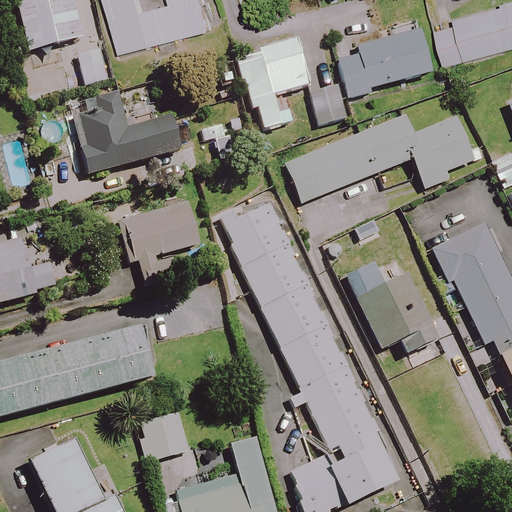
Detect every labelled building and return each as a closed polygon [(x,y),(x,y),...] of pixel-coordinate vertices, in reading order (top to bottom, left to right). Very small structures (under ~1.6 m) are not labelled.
[(79,43),(67,0),(10,0),(25,57),(79,43)] [(139,0),(101,0),(116,57),(210,34),(201,0),(167,0),(169,5),(143,11),(139,0)] [(511,1),(498,6),(499,8),(451,21),(453,29),(434,34),(443,69),(511,50),(511,1)] [(426,78),(414,34),(352,50),(354,59),(334,64),(344,103),(367,97),(366,94),(426,78)] [(293,43),(233,61),(239,79),(236,79),(240,92),(242,91),(249,112),(253,111),(260,135),(289,127),(285,114),(276,116),(271,100),(307,89),(293,43)] [(104,83),(97,53),(74,59),(82,88),(104,83)] [(341,124),(333,87),(306,93),(314,130),(341,124)] [(511,104),(503,108),(511,129),(511,104)] [(174,157),(165,119),(122,130),(117,112),(84,121),(69,125),(84,181),(174,157)] [(465,155),(452,122),(408,139),(401,120),(281,168),(297,208),(408,164),(420,195),(445,185),(442,177),(478,163),(474,152),(465,155)] [(511,162),(509,164),(505,153),(499,155),(497,151),(484,156),(499,193),(511,187),(511,162)] [(511,196),(500,202),(507,216),(511,213),(511,196)] [(238,274),(285,249),(265,208),(235,222),(231,213),(213,221),(238,274)] [(195,250),(186,209),(113,225),(123,268),(134,265),(140,290),(174,283),(167,256),(195,250)] [(511,294),(481,229),(427,254),(443,288),(447,286),(477,350),(489,345),(496,359),(492,361),(511,403),(511,294)] [(0,308),(32,299),(31,296),(49,291),(48,288),(61,285),(57,269),(46,272),(44,266),(25,272),(16,241),(0,245),(0,308)] [(258,315),(304,290),(285,249),(238,274),(258,315)] [(371,267),(341,280),(352,303),(350,304),(374,356),(396,346),(402,358),(431,345),(401,279),(381,288),(371,267)] [(276,353),(324,331),(304,290),(258,315),(276,353)] [(295,393),(343,371),(324,331),(276,353),(295,393)] [(0,422),(149,383),(136,332),(0,367),(0,422)] [(303,406),(326,456),(319,459),(304,466),(283,476),(297,506),(294,508),(295,511),(332,511),(342,508),(343,510),(397,484),(343,371),(295,393),(297,396),(286,401),(291,412),(303,406)] [(185,456),(175,415),(133,426),(137,443),(143,467),(185,456)] [(156,507),(157,511),(269,511),(250,440),(225,447),(234,480),(172,496),(174,503),(156,507)] [(86,511),(98,506),(70,447),(27,468),(47,511),(86,511)] [(114,511),(110,503),(91,511),(114,511)]
